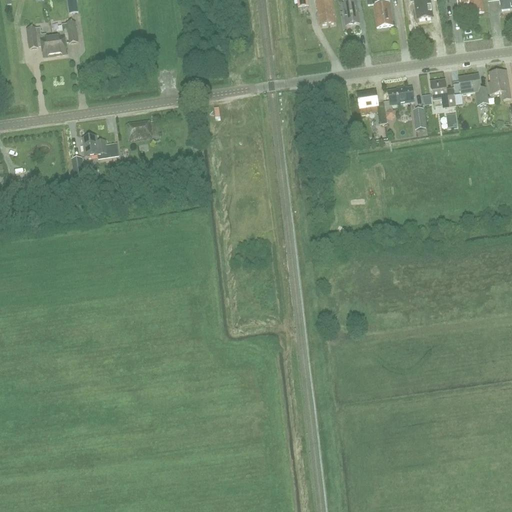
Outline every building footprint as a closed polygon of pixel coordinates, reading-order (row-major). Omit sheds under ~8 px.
[(320,27),(336,25),(331,0),(320,0),(315,1),(320,27)] [(343,6),(346,28),(359,26),(355,0),(350,0),(352,5),(343,6)] [(366,0),(368,7),(373,6),(376,29),(393,27),(389,3),(381,4),(380,0),(366,0)] [(417,22),(432,19),(429,1),(423,2),(422,0),(416,0),(416,2),(414,3),(417,22)] [(456,0),(458,10),(466,9),(467,16),(483,14),(481,0),(456,0)] [(511,0),(498,0),(500,12),(511,10),(511,0)] [(66,56),(65,45),(77,44),(74,24),(66,25),(66,26),(61,26),(62,33),(57,34),(58,38),(52,39),(55,58),(66,56)] [(30,51),(42,49),(43,59),(55,58),(52,39),(46,40),(46,36),(41,36),(40,30),(35,30),(27,31),(30,51)] [(503,102),(510,101),(506,74),(490,76),(493,96),(502,94),(503,102)] [(488,106),(488,102),(486,90),(480,91),(478,78),(458,81),(461,97),(475,94),(477,108),(488,106)] [(455,108),(454,104),(453,95),(446,96),(444,83),(430,85),(433,104),(442,103),(443,110),(455,108)] [(390,108),(413,104),(411,90),(404,91),(404,89),(400,89),(401,92),(388,94),(390,108)] [(357,96),(359,111),(360,117),(377,114),(379,126),(387,126),(383,106),(377,106),(375,94),(357,96)] [(415,132),(421,131),(422,137),(426,136),(425,130),(423,111),(412,112),(415,132)] [(254,127),(253,122),(249,122),(248,117),(236,119),(237,129),(254,127)] [(457,130),(455,118),(448,119),(449,131),(457,130)] [(158,122),(151,123),(125,127),(128,144),(160,139),(158,122)] [(314,142),(326,140),(325,133),(324,132),(313,133),(313,135),(314,142)] [(97,144),(96,138),(83,140),(85,159),(107,156),(105,143),(97,144)] [(74,179),(84,177),(81,159),(71,161),(74,179)] [(20,178),(8,179),(10,191),(21,190),(20,178)]
